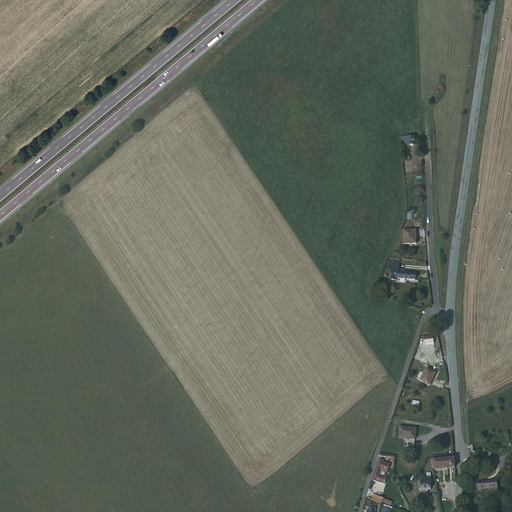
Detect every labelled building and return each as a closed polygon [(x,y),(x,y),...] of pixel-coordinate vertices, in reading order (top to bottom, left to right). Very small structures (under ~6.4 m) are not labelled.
[(414,145),(414,137),(401,138),(401,141),(404,141),(404,146),(414,145)] [(418,247),(420,233),(407,231),(405,245),(418,247)] [(397,261),(388,260),(387,267),(392,268),(396,268),(397,261)] [(396,268),(392,268),(390,279),(396,280),(396,277),(399,277),(404,278),(413,279),(414,273),(401,272),(401,269),(396,268)] [(426,369),(418,381),(426,387),(434,375),(426,369)] [(416,428),(400,426),(399,436),(415,439),(416,428)] [(432,471),(454,468),(454,458),(431,460),(432,471)] [(371,481),(383,485),(385,478),(378,476),(380,470),(387,472),(389,465),(378,461),(371,481)] [(422,476),(419,476),(418,490),(429,490),(430,479),(423,479),(422,476)] [(479,484),(480,492),(498,490),(497,481),(479,484)] [(372,496),(370,501),(380,505),(382,499),(372,496)]
